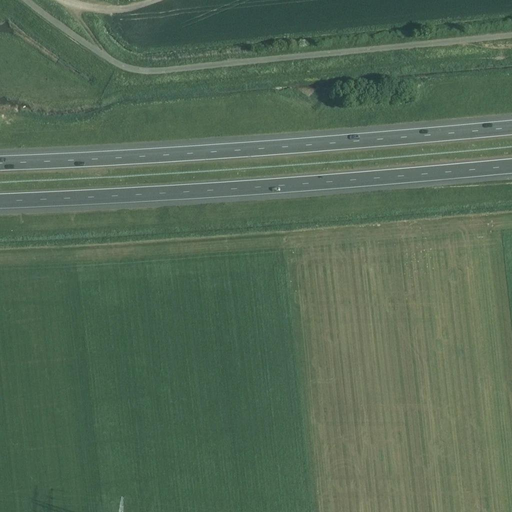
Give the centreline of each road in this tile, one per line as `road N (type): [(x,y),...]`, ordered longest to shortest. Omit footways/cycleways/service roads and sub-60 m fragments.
road 1 (motorway): [(0,203),(182,197),(511,166)]
road 2 (motorway): [(511,121),(0,160)]
road 3 (unclassified): [(25,0),(119,65),(143,71),(511,35)]
